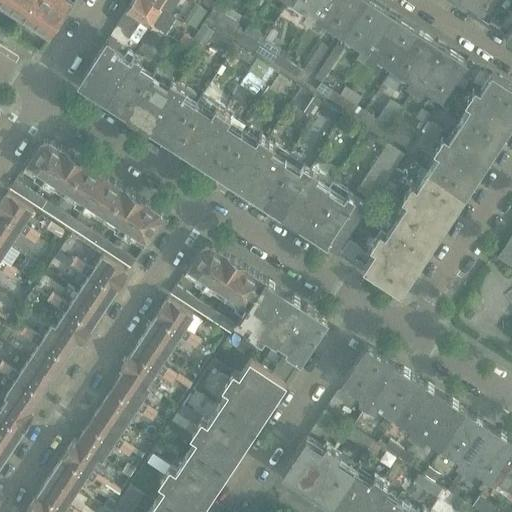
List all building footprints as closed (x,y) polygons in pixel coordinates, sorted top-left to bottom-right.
[(0,0),(0,4),(52,37),(67,13),(65,11),(71,2),(66,0),(0,0)] [(166,33),(177,15),(154,0),(132,0),(127,8),(166,33)] [(154,0),(177,15),(182,8),(174,3),(176,0),(154,0)] [(288,0),(287,3),(312,19),(320,24),(326,14),(344,25),(359,0),(288,0)] [(366,54),(374,59),(381,48),(397,59),(418,28),(393,12),(375,0),(365,0),(348,28),(365,39),(358,49),(366,54)] [(442,44),(418,28),(397,59),(391,70),(415,85),(440,102),(467,60),(442,44)] [(109,36),(83,76),(80,81),(85,84),(95,90),(97,89),(108,97),(115,101),(117,104),(123,108),(126,108),(137,91),(145,96),(156,80),(152,77),(138,68),(144,58),(129,48),(122,58),(112,51),(118,42),(109,36)] [(322,78),(340,51),(322,40),(305,67),(322,78)] [(173,77),(159,68),(152,77),(156,80),(145,96),(137,91),(126,108),(135,114),(136,117),(143,121),(145,120),(152,125),(160,130),(161,133),(167,137),(170,136),(181,120),(189,125),(200,108),(182,96),(188,87),(180,82),(173,77)] [(511,119),(511,84),(493,72),(482,89),(477,85),(472,93),(468,100),(473,104),(461,121),(497,144),(502,135),(504,135),(508,129),(507,127),(511,119)] [(217,106),(221,101),(210,94),(200,108),(189,125),(181,120),(170,136),(180,143),(180,146),(186,149),(188,148),(197,154),(205,159),(205,162),(211,166),(214,165),(225,148),(234,154),(244,137),(226,125),(232,115),(225,110),(217,106)] [(313,95),(306,111),(317,116),(311,130),(327,137),(340,106),(313,95)] [(391,122),(402,102),(392,96),(380,117),(391,122)] [(441,152),(430,169),(465,192),(471,183),(473,183),(477,177),(476,175),(481,168),(486,160),(489,159),(492,153),(492,152),(497,144),(461,121),(451,137),(446,134),(441,141),(436,149),(441,152)] [(255,144),(244,137),(234,154),(225,148),(214,165),(224,171),(225,174),(230,178),(233,177),(240,182),(249,188),(249,190),(255,194),(258,193),(268,177),(277,182),(288,165),(284,163),(270,153),(276,144),(268,138),(262,134),(255,144)] [(42,140),(26,163),(39,171),(34,179),(42,184),(65,148),(50,138),(42,140)] [(389,142),(358,190),(375,201),(406,153),(389,142)] [(67,189),(85,161),(65,148),(42,184),(50,189),(55,181),(67,189)] [(306,162),(291,152),(284,163),(288,165),(277,182),(268,177),(258,193),(269,200),(269,203),(274,206),(277,205),(284,210),(293,216),(294,219),(299,223),(302,221),(302,222),(313,205),(322,211),(332,194),(328,191),(314,182),(320,173),(312,167),(306,162)] [(81,209),(105,174),(85,161),(67,189),(78,197),(74,204),(81,209)] [(444,225),(450,216),(455,208),(457,208),(461,201),(460,199),(465,192),(430,169),(419,185),(414,182),(409,189),(404,197),(409,200),(398,217),(434,240),(439,231),(442,231),(445,226),(444,225)] [(105,174),(81,209),(89,214),(94,207),(107,215),(125,187),(105,174)] [(369,203),(335,181),(328,191),(332,194),(322,211),(313,205),(302,222),(311,227),(311,230),(339,248),(369,203)] [(125,187),(107,215),(118,223),(113,230),(122,236),(145,199),(125,187)] [(0,202),(0,212),(28,230),(30,226),(23,222),(32,207),(7,191),(0,202)] [(145,199),(122,236),(129,240),(134,233),(147,241),(163,217),(160,209),(145,199)] [(28,230),(0,212),(0,237),(9,243),(18,230),(25,234),(28,230)] [(412,272),(418,264),(423,256),(426,255),(430,250),(429,248),(434,240),(398,217),(387,234),(382,230),(373,245),(378,248),(366,266),(399,287),(404,285),(408,279),(410,279),(413,274),(412,272)] [(511,236),(500,254),(511,262),(511,236)] [(0,256),(9,243),(0,237),(0,263),(4,266),(6,262),(0,257),(0,256)] [(194,283),(202,288),(226,252),(210,241),(201,244),(186,267),(199,275),(194,283)] [(215,285),(227,293),(246,264),(226,252),(202,288),(210,293),(215,285)] [(86,262),(83,266),(116,288),(128,269),(102,253),(93,267),(86,262)] [(246,264),(227,293),(239,301),(234,308),(242,313),(266,277),(246,264)] [(104,305),(116,288),(83,266),(80,270),(88,275),(79,289),(104,305)] [(247,329),(255,334),(284,289),(266,277),(242,313),(240,316),(250,324),(247,329)] [(92,323),(104,305),(79,289),(69,303),(62,298),(60,302),(92,323)] [(303,301),(284,289),(255,334),(262,339),(266,334),(276,341),(278,339),(303,301)] [(168,295),(156,314),(188,335),(190,331),(183,326),(193,312),(168,295)] [(327,317),(303,301),(278,339),(288,345),(272,367),(263,360),(261,363),(286,379),(327,317)] [(81,341),(92,323),(60,302),(57,305),(65,310),(55,324),(77,338),(81,341)] [(188,335),(156,314),(144,331),(169,347),(178,333),(186,338),(188,335)] [(66,356),(77,338),(55,324),(52,322),(43,336),(35,330),(32,334),(66,356)] [(169,347),(144,331),(132,349),(164,370),(167,366),(160,361),(169,347)] [(54,374),(66,356),(32,334),(30,337),(38,342),(29,357),(54,374)] [(364,347),(325,407),(352,425),(367,403),(375,408),(378,402),(395,413),(418,378),(410,373),(410,371),(404,367),(402,368),(386,358),(386,355),(372,346),(367,343),(364,347)] [(164,370),(132,349),(121,367),(124,369),(145,383),(155,369),(162,374),(164,370)] [(42,391),(54,374),(29,357),(19,350),(10,364),(2,359),(0,362),(0,363),(9,369),(42,391)] [(234,390),(222,407),(253,428),(269,404),(286,379),(261,363),(255,358),(244,375),(214,356),(209,364),(228,377),(224,383),(234,390)] [(31,408),(42,391),(9,369),(7,373),(15,378),(6,391),(9,394),(31,408)] [(149,385),(145,383),(124,369),(113,386),(145,407),(147,403),(140,399),(149,385)] [(418,378),(395,413),(412,424),(408,429),(416,434),(423,439),(427,434),(443,444),(466,409),(458,404),(458,402),(452,398),(450,399),(434,389),(434,386),(428,383),(426,383),(418,378)] [(145,407),(113,386),(101,404),(125,421),(135,406),(142,411),(145,407)] [(34,410),(31,408),(9,394),(0,407),(0,414),(22,429),(34,410)] [(125,421),(101,404),(89,422),(121,443),(124,439),(116,434),(125,421)] [(202,438),(190,455),(221,476),(237,452),(253,428),(222,407),(212,423),(202,416),(197,425),(192,431),(202,438)] [(466,409),(443,444),(460,455),(457,461),(463,465),(472,471),(475,465),(491,476),(511,443),(511,438),(506,435),(506,433),(501,429),(499,430),(482,420),(482,417),(477,414),(474,415),(466,409)] [(22,429),(0,414),(0,438),(11,446),(22,429)] [(121,443),(89,422),(77,440),(99,454),(102,456),(111,441),(119,446),(121,443)] [(283,471),(307,487),(331,503),(354,467),(338,456),(341,451),(326,441),(323,447),(306,435),(283,471)] [(99,454),(77,440),(74,437),(62,455),(94,476),(97,472),(89,468),(99,454)] [(0,462),(11,446),(0,438),(0,462)] [(511,443),(491,476),(489,479),(510,491),(511,487),(511,443)] [(94,476),(62,455),(50,473),(75,489),(84,476),(91,480),(94,476)] [(170,486),(159,503),(172,511),(197,511),(206,500),(221,476),(190,455),(180,471),(170,465),(165,473),(161,479),(170,486)] [(331,503),(345,511),(394,511),(403,499),(386,488),(389,483),(382,478),(374,473),(371,478),(354,467),(331,503)] [(440,494),(446,483),(425,472),(419,483),(440,494)] [(75,489),(50,473),(39,491),(70,511),(73,508),(66,503),(75,489)] [(119,504),(130,511),(144,493),(133,485),(119,504)] [(70,511),(39,491),(27,509),(31,511),(32,511),(60,511),(61,511),(62,511),(70,511)] [(482,493),(475,504),(488,511),(495,511),(501,504),(482,493)] [(394,511),(434,511),(430,509),(423,505),(419,510),(403,499),(394,511)] [(172,511),(159,503),(152,511),(172,511)]
